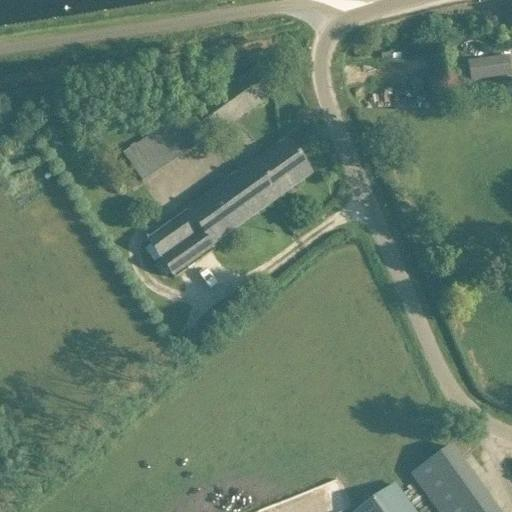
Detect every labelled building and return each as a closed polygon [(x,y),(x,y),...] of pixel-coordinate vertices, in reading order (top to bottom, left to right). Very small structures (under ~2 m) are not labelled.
[(508,57),(468,63),(471,81),(511,75),(508,57)] [(372,92),(406,83),(401,67),(368,75),(372,92)] [(239,80),(194,112),(213,137),(257,105),(274,94),(255,68),(239,80)] [(213,137),(194,112),(179,124),(174,118),(119,158),(142,189),(213,137)] [(187,212),(147,240),(163,263),(202,235),(210,246),(311,174),(287,141),(271,152),(187,212)] [(436,511),(497,511),(452,447),(411,476),(436,511)] [(413,511),(394,485),(355,511),(413,511)]
